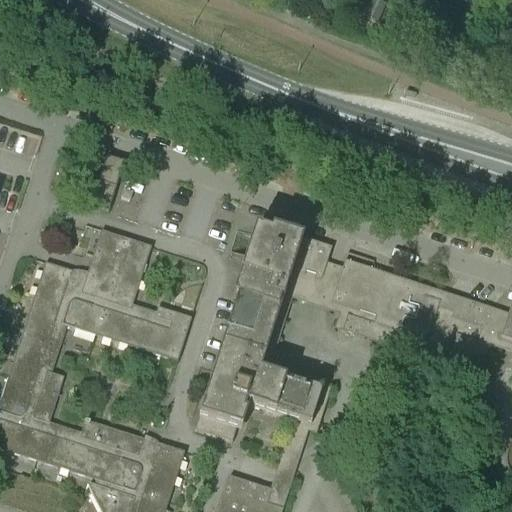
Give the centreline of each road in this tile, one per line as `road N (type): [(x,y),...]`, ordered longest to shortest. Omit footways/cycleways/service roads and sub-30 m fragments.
road 1 (primary): [(62,0),(243,85),(511,188)]
road 2 (residential): [(511,280),(64,130)]
road 3 (primary): [(511,158),(346,109),(102,0)]
road 4 (residential): [(511,486),(495,462),(503,400),(423,374),(388,372),(342,395),(300,511)]
road 5 (residential): [(0,310),(64,130)]
